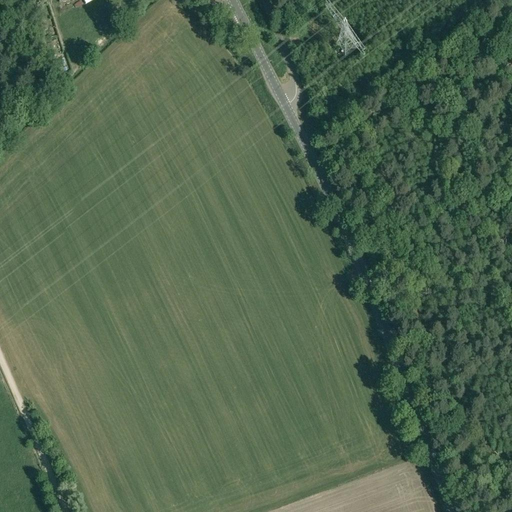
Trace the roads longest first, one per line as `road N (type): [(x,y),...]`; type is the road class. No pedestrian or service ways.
road 1 (tertiary): [(452,511),(338,211),(284,104)]
road 2 (track): [(68,511),(0,353)]
